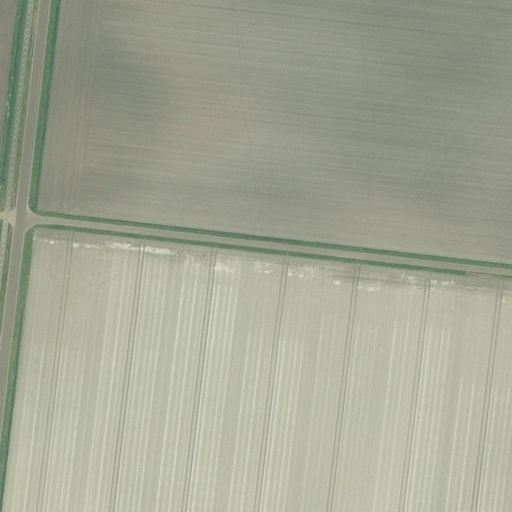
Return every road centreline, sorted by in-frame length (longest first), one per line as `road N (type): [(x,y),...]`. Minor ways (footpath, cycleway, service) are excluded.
road 1 (unclassified): [(511,274),(19,219)]
road 2 (tertiary): [(19,219),(44,0)]
road 3 (tertiary): [(0,390),(19,219)]
